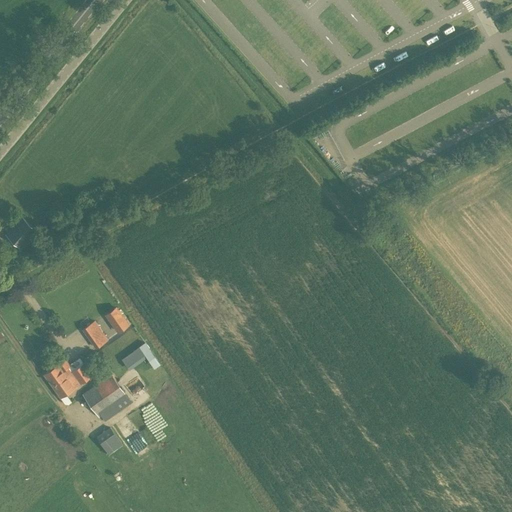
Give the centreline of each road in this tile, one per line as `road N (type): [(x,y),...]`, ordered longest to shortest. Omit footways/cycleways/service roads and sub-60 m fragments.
road 1 (unclassified): [(0,151),(125,0)]
road 2 (primary): [(0,111),(89,0)]
road 3 (track): [(14,277),(135,211)]
